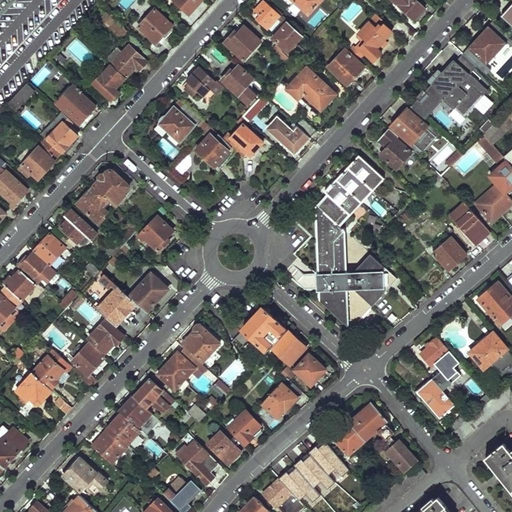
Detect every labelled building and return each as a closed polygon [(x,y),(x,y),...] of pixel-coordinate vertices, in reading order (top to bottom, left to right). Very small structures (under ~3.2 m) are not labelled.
[(128,9),(133,0),(120,0),(119,3),(128,9)] [(201,0),(175,0),(190,13),(201,0)] [(280,14),(265,0),(264,0),(256,9),(261,14),(257,18),(268,27),(277,18),(280,21),(284,17),(280,14)] [(294,0),(309,14),(322,0),(294,0)] [(416,0),(394,0),(414,18),(425,7),(416,0)] [(154,7),(138,25),(156,41),(173,24),(154,7)] [(391,31),(383,24),(385,22),(380,17),(376,13),(372,18),(359,32),(366,39),(359,47),(364,52),(374,61),(381,52),(379,50),(387,41),(385,39),(391,31)] [(112,15),(104,23),(120,38),(128,30),(112,15)] [(311,41),(288,21),(284,25),(273,38),(278,43),(273,48),(290,64),(303,48),(311,41)] [(242,24),(226,42),(245,60),(262,42),(242,24)] [(490,24),(469,47),(488,64),(509,42),(490,24)] [(327,28),(324,26),(316,35),(319,37),(327,28)] [(359,32),(357,35),(361,39),(355,46),(358,49),(359,47),(366,39),(359,32)] [(147,60),(130,44),(122,52),(118,48),(110,56),(115,60),(112,63),(126,75),(136,65),(140,68),(147,60)] [(353,45),(349,49),(359,57),(362,53),(358,49),(355,46),(353,45)] [(344,47),(328,65),(348,84),(364,66),(344,47)] [(478,66),(464,53),(445,74),(439,69),(429,79),(433,84),(427,91),(425,89),(417,97),(419,99),(412,107),(425,119),(444,99),(455,109),(457,106),(465,113),(482,94),(484,96),(489,90),(471,73),(478,66)] [(237,62),(222,79),(250,104),(260,93),(250,84),(255,78),(237,62)] [(111,64),(94,83),(112,100),(120,91),(115,87),(124,77),(111,64)] [(217,80),(201,65),(187,80),(189,82),(185,86),(194,95),(198,90),(203,95),(217,80)] [(308,65),(287,87),(299,98),(304,93),(320,109),(337,92),(308,65)] [(31,80),(38,86),(51,72),(44,66),(31,80)] [(81,89),(74,83),(56,102),(80,122),(96,105),(80,91),(81,89)] [(28,84),(11,103),(17,109),(35,90),(28,84)] [(263,93),(243,115),(247,119),(249,120),(269,98),(263,93)] [(208,123),(185,102),(181,98),(159,123),(181,141),(195,125),(198,127),(199,126),(203,129),(208,123)] [(408,107),(391,125),(423,154),(439,135),(408,107)] [(486,132),(485,133),(492,140),(494,143),(511,125),(511,117),(507,112),(495,123),(486,132)] [(228,132),(223,137),(233,147),(242,156),(245,157),(249,152),(252,155),(264,142),(243,123),(247,119),(243,115),(237,121),(241,125),(231,135),(228,132)] [(291,130),(280,120),(276,116),(266,127),(295,153),(310,136),(296,123),(291,130)] [(316,129),(303,117),(296,123),(310,136),(316,129)] [(480,126),(486,132),(495,123),(489,118),(480,126)] [(64,122),(48,138),(63,151),(78,135),(64,122)] [(390,127),(373,145),(398,169),(414,151),(398,137),(399,136),(390,127)] [(211,134),(197,148),(216,165),(233,147),(223,137),(219,133),(215,137),(211,134)] [(486,146),(492,140),(485,133),(479,139),(486,146)] [(61,152),(46,138),(23,164),(19,168),(28,176),(32,172),(38,178),(56,160),(54,159),(61,152)] [(502,164),(508,159),(506,156),(494,143),(492,140),(486,146),(502,164)] [(459,150),(447,161),(451,166),(464,154),(459,150)] [(360,154),(326,191),(352,214),(385,177),(360,154)] [(6,161),(0,155),(0,190),(15,204),(28,191),(6,170),(5,171),(0,167),(6,161)] [(511,199),(505,191),(511,185),(511,163),(508,159),(502,164),(490,175),(497,183),(485,193),(488,197),(478,206),(491,221),(511,202),(511,199)] [(110,167),(93,186),(113,205),(130,186),(110,167)] [(442,175),(435,182),(439,187),(446,180),(442,175)] [(108,202),(92,187),(77,203),(93,218),(94,217),(100,223),(105,217),(103,216),(107,211),(103,207),(108,202)] [(381,218),(387,213),(377,201),(371,206),(381,218)] [(466,202),(451,215),(464,231),(467,229),(477,240),(490,229),(466,202)] [(350,271),(346,231),(317,204),(321,300),(352,329),(398,277),(369,251),(353,272),(350,271)] [(97,232),(82,218),(84,215),(81,212),(78,215),(72,209),(65,216),(68,219),(61,227),(71,236),(68,239),(71,242),(75,246),(78,242),(86,233),(91,239),(97,232)] [(158,215),(139,235),(158,252),(168,242),(165,239),(174,229),(158,215)] [(129,227),(115,242),(116,242),(121,248),(138,230),(139,228),(131,221),(127,225),(129,227)] [(66,247),(71,242),(68,239),(55,227),(50,232),(66,247)] [(467,229),(464,231),(476,245),(492,232),(490,229),(477,240),(467,229)] [(50,232),(34,250),(35,251),(50,264),(66,247),(50,232)] [(91,239),(86,233),(78,242),(82,246),(91,239)] [(453,236),(434,252),(448,269),(467,253),(453,236)] [(121,248),(116,242),(108,251),(114,256),(121,248)] [(74,255),(66,247),(50,264),(58,271),(74,255)] [(50,264),(35,251),(28,258),(26,256),(18,265),(19,266),(37,282),(38,282),(43,277),(47,281),(58,271),(50,264)] [(118,260),(114,256),(109,261),(113,265),(118,260)] [(100,269),(91,260),(85,267),(94,275),(100,269)] [(19,266),(4,283),(5,284),(22,299),(37,282),(19,266)] [(167,284),(153,271),(129,296),(137,303),(146,311),(160,297),(157,295),(167,284)] [(104,273),(100,278),(113,291),(118,286),(104,273)] [(315,288),(316,274),(297,273),(296,287),(315,288)] [(511,298),(496,280),(477,297),(500,323),(511,312),(511,298)] [(5,284),(0,289),(0,325),(3,329),(20,310),(16,306),(22,299),(5,284)] [(170,287),(167,284),(157,295),(160,297),(170,287)] [(98,301),(94,305),(117,325),(137,303),(129,296),(120,287),(103,306),(98,301)] [(77,294),(73,290),(61,303),(65,307),(77,294)] [(421,293),(415,298),(418,302),(425,297),(421,293)] [(79,294),(61,313),(67,318),(84,299),(79,294)] [(85,303),(79,309),(89,320),(95,313),(85,303)] [(287,330),(263,307),(243,329),(235,337),(243,344),(250,335),(268,351),(287,330)] [(106,319),(89,337),(105,352),(114,342),(117,344),(124,336),(106,319)] [(201,323),(184,342),(204,360),(221,342),(201,323)] [(492,330),(469,350),(482,365),(505,345),(492,330)] [(290,332),(274,349),(291,363),(306,347),(290,332)] [(447,349),(435,336),(428,342),(426,340),(423,343),(425,346),(419,351),(430,364),(433,361),(439,369),(431,376),(441,388),(459,373),(452,365),(457,361),(447,349)] [(98,380),(90,373),(105,357),(89,342),(73,360),(77,364),(74,368),(83,376),(82,377),(92,387),(98,380)] [(193,370),(195,372),(204,364),(185,347),(180,352),(196,367),(193,370)] [(54,350),(34,371),(52,387),(60,380),(57,378),(65,370),(67,371),(71,366),(54,350)] [(174,357),(169,362),(186,378),(193,370),(196,367),(180,352),(176,357),(174,356),(174,357)] [(309,354),(295,370),(312,385),(326,369),(309,354)] [(23,370),(28,365),(20,358),(15,363),(23,370)] [(221,376),(230,385),(245,370),(237,361),(221,376)] [(164,370),(160,374),(176,389),(186,378),(169,362),(163,368),(164,370)] [(200,377),(208,368),(204,364),(195,372),(200,377)] [(285,365),(278,372),(285,378),(286,376),(291,371),(285,365)] [(34,371),(17,389),(24,396),(26,394),(38,404),(53,389),(52,387),(34,371)] [(431,376),(416,390),(438,417),(454,403),(441,388),(431,376)] [(151,378),(135,395),(147,406),(151,402),(156,407),(165,411),(176,399),(164,388),(163,389),(151,378)] [(232,389),(221,379),(214,386),(217,389),(225,396),(232,389)] [(453,428),(452,430),(460,440),(508,400),(511,404),(511,381),(510,379),(466,417),(453,428)] [(281,381),(262,402),(278,417),(285,409),(287,410),(298,397),(281,381)] [(470,381),(466,387),(477,393),(480,387),(470,381)] [(481,390),(475,396),(481,403),(488,397),(481,390)] [(135,395),(121,411),(123,412),(137,426),(152,411),(147,406),(135,395)] [(212,395),(206,401),(207,402),(212,408),(218,402),(212,395)] [(73,407),(63,397),(57,403),(68,413),(73,407)] [(371,401),(348,421),(363,438),(375,428),(384,438),(379,442),(403,470),(415,459),(397,437),(392,441),(387,434),(392,431),(383,421),(385,419),(371,401)] [(196,404),(189,411),(199,421),(206,413),(196,404)] [(236,422),(231,427),(245,444),(256,434),(255,431),(261,425),(247,409),(235,420),(236,422)] [(462,411),(449,423),(453,428),(466,417),(462,411)] [(123,412),(108,428),(124,444),(139,428),(137,426),(123,412)] [(347,419),(330,433),(346,452),(344,453),(347,457),(354,450),(353,449),(364,439),(363,438),(348,421),(347,419)] [(0,463),(4,467),(28,440),(13,427),(0,442),(0,463)] [(108,428),(92,445),(112,464),(124,450),(121,447),(124,444),(108,428)] [(189,445),(178,457),(207,483),(213,476),(208,471),(217,461),(189,431),(181,438),(189,445)] [(214,437),(208,443),(227,464),(241,450),(228,436),(220,443),(214,437)] [(142,445),(155,459),(164,450),(150,437),(142,445)] [(511,452),(503,441),(484,455),(511,490),(511,452)] [(308,450),(293,463),(311,484),(316,480),(310,474),(320,465),(308,450)] [(81,457),(64,475),(81,491),(91,480),(94,484),(102,476),(81,457)] [(415,463),(358,511),(380,511),(425,473),(415,463)] [(159,472),(154,467),(146,475),(151,480),(159,472)] [(181,476),(179,474),(162,491),(170,499),(172,497),(184,510),(191,503),(188,500),(197,491),(187,481),(182,475),(181,476)] [(278,476),(262,490),(274,504),(275,503),(283,511),(287,511),(290,510),(295,510),(302,503),(278,476)] [(187,481),(197,491),(201,487),(190,477),(187,481)] [(254,495),(238,510),(239,511),(267,511),(269,510),(254,495)] [(80,496),(64,511),(95,511),(96,511),(80,496)] [(446,511),(441,507),(444,504),(436,496),(417,511),(446,511)] [(172,511),(157,497),(142,511),(172,511)] [(33,510),(30,511),(50,511),(38,500),(31,508),(33,510)]
